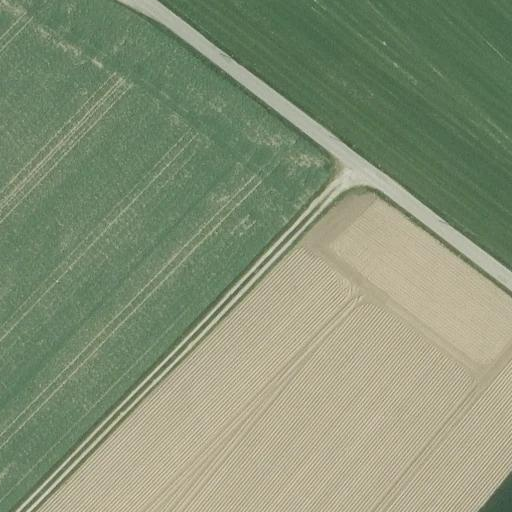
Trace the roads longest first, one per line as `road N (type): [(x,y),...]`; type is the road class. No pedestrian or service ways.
road 1 (track): [(363,163),(22,511)]
road 2 (unclassified): [(148,0),(511,276)]
